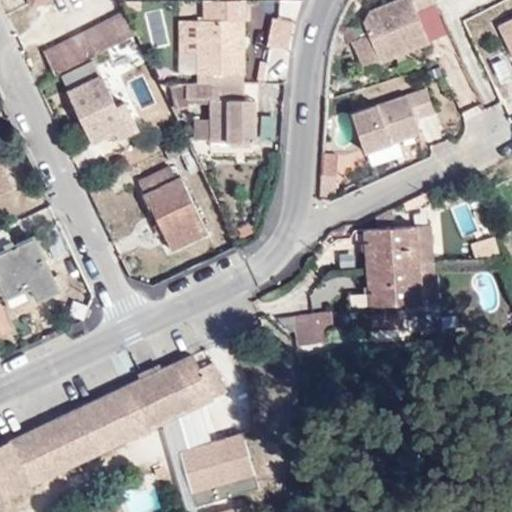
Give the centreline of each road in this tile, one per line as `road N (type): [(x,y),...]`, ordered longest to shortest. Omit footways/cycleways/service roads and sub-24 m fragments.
road 1 (residential): [(331,0),(311,63),(302,176),(283,246),(259,269),(133,329)]
road 2 (residential): [(0,49),(133,329)]
road 3 (residential): [(133,329),(0,389)]
